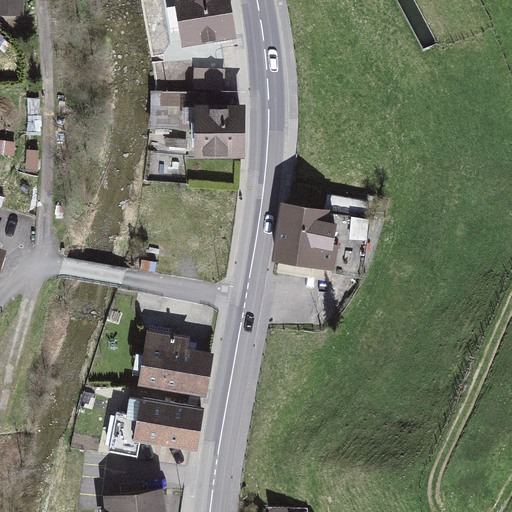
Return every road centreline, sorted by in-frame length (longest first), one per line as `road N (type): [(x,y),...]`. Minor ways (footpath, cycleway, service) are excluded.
road 1 (secondary): [(258,0),(270,108),(246,307)]
road 2 (unknown): [(61,273),(64,0)]
road 3 (unclassified): [(0,309),(15,291),(61,273),(246,307)]
road 4 (secondary): [(246,307),(210,511)]
